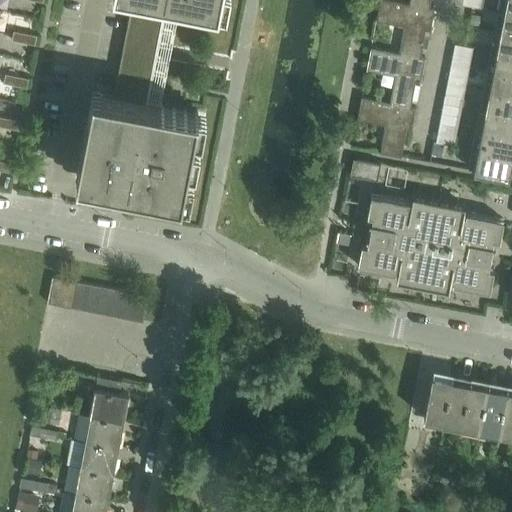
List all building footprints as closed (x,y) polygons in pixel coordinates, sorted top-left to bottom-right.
[(182,201),(194,137),(199,113),(161,106),(160,106),(147,103),(166,0),(168,0),(181,2),(181,3),(218,10),(220,0),(132,0),(130,12),(129,12),(128,14),(129,14),(126,33),(125,33),(124,35),(125,36),(122,54),(121,54),(120,57),(121,57),(118,76),(117,75),(116,78),(117,78),(113,97),(101,94),(97,115),(88,113),(80,159),(88,160),(84,182),(182,201)] [(435,8),(430,7),(409,3),(391,0),(380,0),(376,21),(405,26),(400,52),(421,56),(423,47),(427,48),(430,36),(425,35),(426,31),(431,31),(435,8)] [(511,13),(504,12),(500,32),(511,34),(511,13)] [(24,42),(25,33),(14,30),(12,40),(24,42)] [(511,34),(500,32),(496,52),(511,54),(511,34)] [(35,45),(37,35),(25,33),(24,42),(35,45)] [(400,52),(371,47),(367,70),(395,75),(390,102),(411,105),(416,79),(421,80),(426,57),(421,56),(400,52)] [(511,54),(496,52),(492,72),(511,75),(511,54)] [(511,75),(492,72),(489,91),(511,95),(511,75)] [(15,85),(17,76),(5,73),(3,83),(15,85)] [(27,87),(29,78),(17,76),(15,85),(27,87)] [(511,95),(489,91),(485,111),(511,116),(511,95)] [(390,102),(362,96),(357,119),(386,124),(381,152),(401,156),(407,129),(412,129),(416,107),(411,105),(390,102)] [(511,116),(485,111),(481,131),(511,136),(511,116)] [(0,126),(7,127),(9,118),(0,116),(0,126)] [(19,130),(21,120),(9,118),(7,127),(19,130)] [(511,136),(481,131),(477,150),(511,157),(511,136)] [(456,135),(454,145),(460,146),(462,136),(456,135)] [(434,141),(432,155),(440,156),(442,143),(436,142),(434,141)] [(511,162),(511,157),(477,150),(474,170),(509,177),(511,162)] [(351,175),(378,180),(381,163),(354,158),(351,175)] [(0,170),(11,172),(12,163),(0,160),(0,162),(0,170)] [(413,195),(411,204),(409,204),(410,201),(372,193),(368,215),(373,217),(372,222),(370,222),(369,223),(372,224),(369,238),(367,237),(367,239),(369,239),(368,245),(362,244),(358,266),(396,273),(396,270),(398,270),(397,280),(449,290),(451,280),(453,281),(453,284),(490,291),(494,269),(489,268),(490,263),(492,263),(492,261),(490,261),(493,247),(495,247),(495,246),(493,245),(494,240),(500,241),(504,219),(466,212),(466,215),(463,214),(465,205),(413,195)] [(53,276),(48,303),(60,305),(65,279),(53,276)] [(76,281),(65,279),(60,305),(71,307),(76,281)] [(88,283),(76,281),(71,307),(84,310),(88,283)] [(100,285),(88,283),(84,310),(95,312),(100,285)] [(112,288),(100,285),(95,312),(107,314),(112,288)] [(124,290),(112,288),(107,314),(119,316),(124,290)] [(136,292),(124,290),(119,316),(131,319),(136,292)] [(148,295),(136,292),(131,319),(143,321),(148,295)] [(57,372),(43,369),(41,378),(55,381),(57,372)] [(433,374),(424,417),(437,420),(436,426),(444,427),(445,421),(453,378),(433,374)] [(98,376),(96,387),(91,415),(124,421),(129,394),(120,392),(122,380),(98,376)] [(471,381),(453,378),(445,421),(456,423),(454,429),(462,430),(463,425),(471,381)] [(489,385),(471,381),(463,425),(474,427),(473,433),(480,434),(481,428),(489,385)] [(508,388),(489,385),(481,428),(492,431),(491,436),(499,438),(500,432),(508,388)] [(511,389),(508,388),(500,432),(511,434),(510,440),(511,440),(511,389)] [(39,407),(36,420),(60,425),(62,410),(53,408),(50,408),(50,409),(39,407)] [(124,421),(91,415),(86,441),(119,447),(124,421)] [(45,428),(32,426),(30,434),(44,437),(45,428)] [(58,431),(45,428),(44,437),(57,440),(58,431)] [(119,447),(86,441),(81,467),(114,473),(119,447)] [(29,449),(28,456),(38,458),(39,451),(29,449)] [(28,458),(25,472),(38,475),(41,460),(28,458)] [(114,473),(81,467),(76,493),(109,499),(114,473)] [(35,480),(22,478),(20,487),(34,489),(35,480)] [(48,483),(35,480),(34,489),(47,492),(48,483)] [(20,492),(17,509),(31,511),(34,495),(20,492)] [(106,511),(109,499),(76,493),(71,511),(106,511)]
